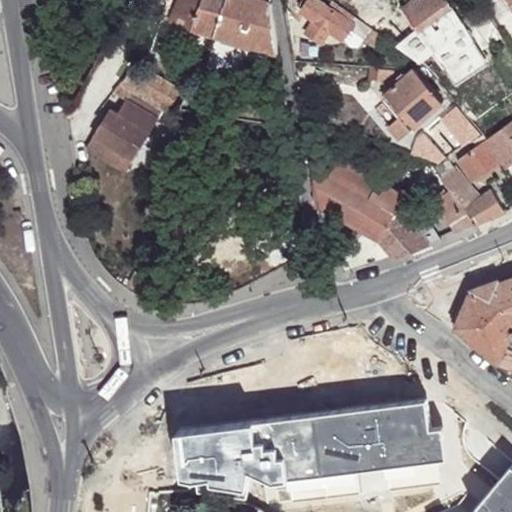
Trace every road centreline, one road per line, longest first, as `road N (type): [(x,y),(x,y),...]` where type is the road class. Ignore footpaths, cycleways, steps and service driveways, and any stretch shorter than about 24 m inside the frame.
road 1 (residential): [(279,0),(325,302)]
road 2 (residential): [(511,446),(437,373),(430,347),(373,290)]
road 3 (tertiary): [(71,409),(47,233)]
road 4 (tertiary): [(34,151),(11,0)]
road 5 (residential): [(511,232),(373,290)]
road 6 (tertiary): [(28,372),(60,510)]
road 7 (residential): [(236,325),(148,327),(109,309)]
road 8 (residential): [(127,395),(236,325)]
